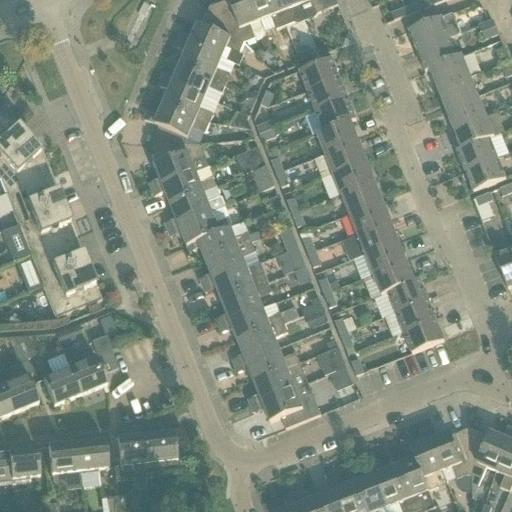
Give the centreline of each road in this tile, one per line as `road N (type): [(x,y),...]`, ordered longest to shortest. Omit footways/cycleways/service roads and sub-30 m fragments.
road 1 (residential): [(43,1),(187,373),(219,442),(242,457)]
road 2 (residential): [(486,322),(466,272),(438,240),(398,133),(407,107),(384,44),(360,29),(348,0)]
road 3 (residential): [(242,457),(269,458),(462,381),(483,382)]
